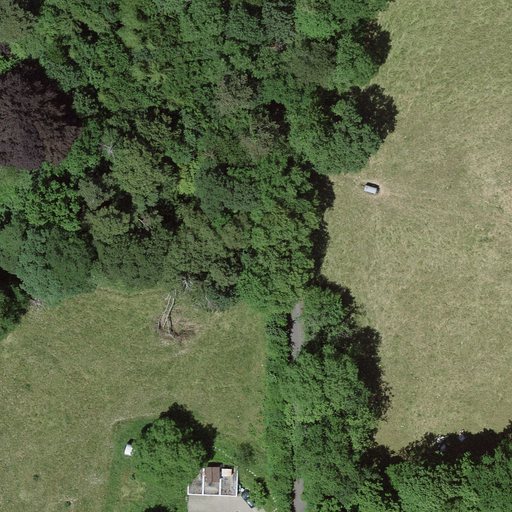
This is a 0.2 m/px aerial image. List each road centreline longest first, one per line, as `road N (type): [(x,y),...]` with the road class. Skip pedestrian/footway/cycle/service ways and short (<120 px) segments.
road 1 (track): [(278,112),(307,511)]
road 2 (track): [(231,0),(278,112)]
